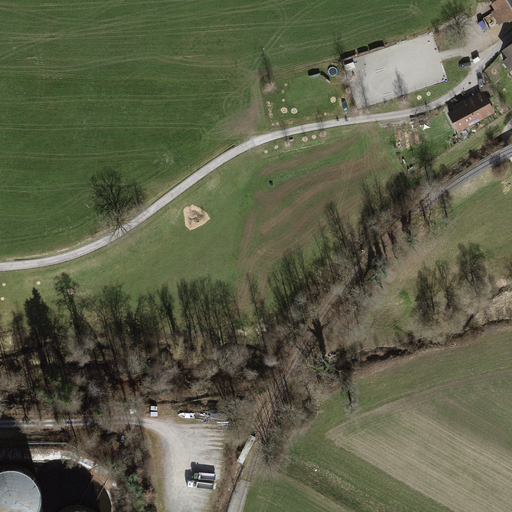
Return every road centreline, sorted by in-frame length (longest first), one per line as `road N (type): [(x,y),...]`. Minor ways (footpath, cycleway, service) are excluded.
road 1 (track): [(0,266),(44,262),(102,242),(224,158),(276,134),(431,106),(511,37)]
road 2 (track): [(0,425),(148,425)]
